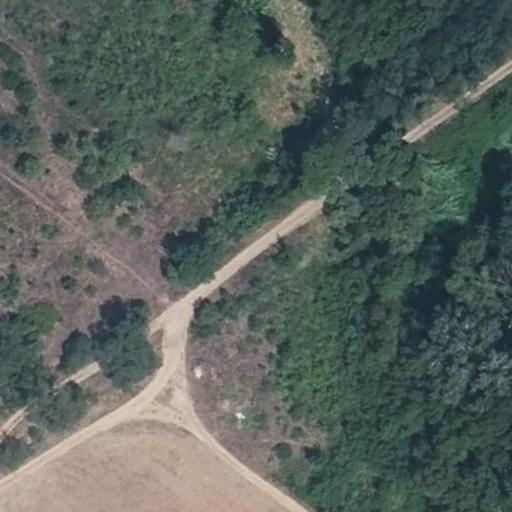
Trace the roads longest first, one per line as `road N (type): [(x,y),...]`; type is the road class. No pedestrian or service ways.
road 1 (track): [(511,70),(64,384),(0,438)]
road 2 (track): [(307,511),(138,402),(0,482)]
